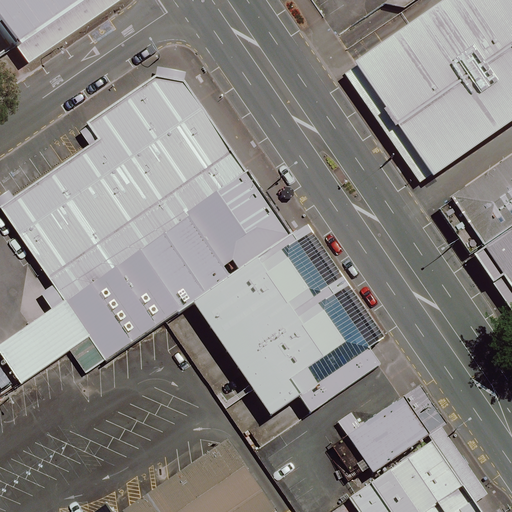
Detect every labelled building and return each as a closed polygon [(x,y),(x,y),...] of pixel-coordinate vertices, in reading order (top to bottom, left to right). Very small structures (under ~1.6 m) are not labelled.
[(0,0),(0,55),(80,0),(0,0)] [(511,0),(444,0),(342,67),(384,131),(420,184),(511,123),(511,0)] [(88,147),(0,203),(0,230),(48,306),(235,178),(172,85),(145,85),(76,130),(88,147)] [(511,153),(437,206),(466,251),(511,219),(511,153)] [(280,242),(235,178),(48,306),(74,342),(94,371),(157,328),(179,313),(280,242)] [(511,219),(466,251),(511,317),(511,219)] [(360,355),(280,242),(179,313),(259,427),(285,408),(297,424),(371,371),(360,355)] [(48,306),(0,340),(0,378),(7,389),(74,342),(48,306)] [(332,445),(359,483),(414,446),(388,407),(332,445)] [(461,511),(420,451),(336,507),(339,511),(461,511)] [(253,511),(214,452),(122,511),(253,511)]
